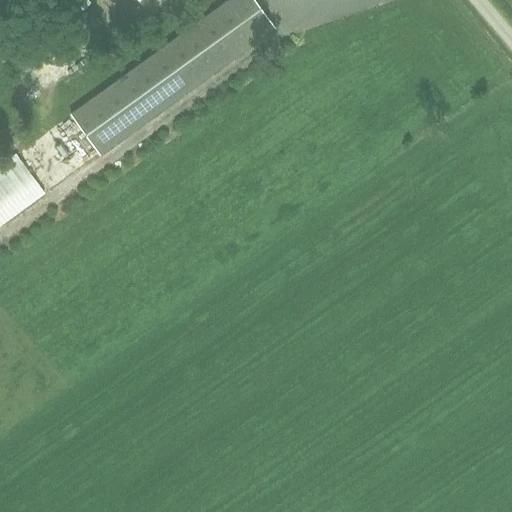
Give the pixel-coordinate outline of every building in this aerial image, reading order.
[(86,0),(66,0),(61,5),(77,20),(92,5),(86,0)] [(100,155),(274,30),(253,0),(229,0),(71,115),(100,155)] [(139,0),(151,15),(171,0),(139,0)] [(77,26),(84,34),(98,22),(91,14),(77,26)] [(0,224),(3,230),(51,198),(23,155),(0,170),(0,224)]
